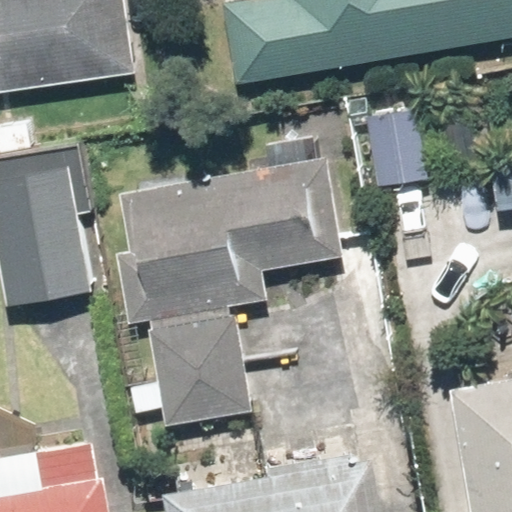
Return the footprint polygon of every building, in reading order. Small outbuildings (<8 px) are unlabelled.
[(118,0),(0,0),(0,93),(129,75),(118,0)] [(511,0),(223,0),(217,1),(230,78),(511,30),(511,0)] [(419,105),(361,112),(371,191),(429,184),(419,105)] [(62,150),(0,163),(0,291),(3,304),(91,284),(62,150)] [(129,319),(144,317),(162,421),(248,406),(232,309),(264,303),(258,268),(341,254),(324,153),(120,188),(135,281),(123,283),(129,319)] [(511,153),(487,157),(495,210),(511,207),(511,153)] [(511,511),(511,381),(452,389),(468,511),(511,511)] [(0,511),(95,511),(86,446),(21,455),(22,464),(0,466),(0,511)] [(366,511),(357,453),(144,491),(147,511),(366,511)]
